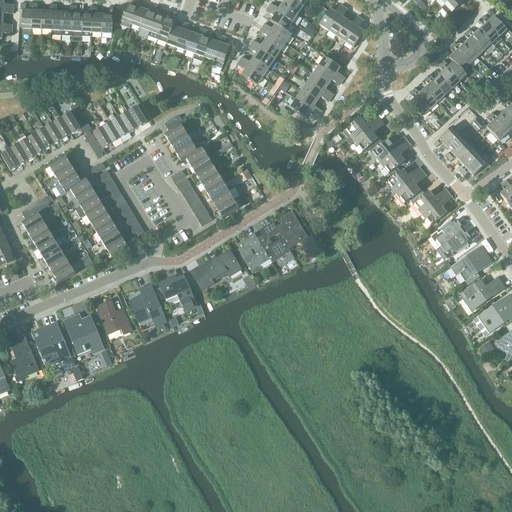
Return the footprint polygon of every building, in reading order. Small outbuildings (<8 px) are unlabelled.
[(0,0),(0,9),(13,11),(13,6),(3,5),(3,0),(0,0)] [(121,22),(131,26),(139,1),(136,0),(134,7),(127,5),(121,22)] [(283,0),(285,1),(282,5),(297,16),(303,7),(291,0),(283,0)] [(442,9),(449,16),(466,1),(464,0),(451,0),(445,6),(442,9)] [(131,26),(140,29),(146,12),(141,10),(143,3),(139,1),(131,26)] [(21,30),(32,30),(33,5),(29,4),(29,12),(22,11),(21,30)] [(32,30),(42,31),(43,12),(37,12),(37,5),(33,5),(32,30)] [(42,31),(52,31),(53,6),(49,5),(49,13),(43,12),(42,31)] [(271,5),(268,8),(292,24),(297,16),(282,5),(279,10),(271,5)] [(51,36),(61,37),(63,13),(57,13),(57,6),(53,6),(52,31),(51,36)] [(61,37),(71,37),(73,7),(69,6),(69,14),(63,13),(61,37)] [(319,26),(328,32),(344,8),(340,6),(335,14),(330,10),(319,26)] [(73,7),(71,37),(81,38),(82,37),(83,14),(77,14),(77,7),(73,7)] [(140,29),(149,33),(158,8),(155,7),(152,14),(146,12),(140,29)] [(89,15),(83,14),(82,37),(92,38),(92,33),(93,8),(89,8),(89,15)] [(97,8),(93,8),(92,33),(102,34),(103,15),(97,15),(97,8)] [(148,38),(157,41),(165,18),(160,16),(162,10),(158,8),(149,33),(148,38)] [(270,23),(275,26),(286,33),(292,24),(268,8),(266,12),(274,18),(270,23)] [(328,32),(336,37),(347,22),(342,19),(348,11),(344,8),(328,32)] [(0,9),(0,20),(3,20),(3,15),(13,15),(13,11),(0,9)] [(109,16),(103,15),(102,34),(112,35),(113,9),(109,9),(109,16)] [(157,41),(167,44),(168,39),(169,39),(173,28),(178,15),(174,14),(171,21),(165,18),(157,41)] [(336,37),(345,43),(361,20),(357,17),(351,25),(347,22),(336,37)] [(484,17),(481,19),(499,38),(506,31),(494,17),(489,22),(484,17)] [(483,27),(479,31),(492,45),(499,38),(481,19),(478,22),(483,27)] [(0,20),(0,30),(12,31),(12,26),(2,26),(3,20),(0,20)] [(361,20),(345,43),(353,49),(364,33),(359,30),(364,22),(361,20)] [(304,31),(312,36),(317,27),(309,22),(304,31)] [(166,45),(176,48),(185,24),(181,23),(179,30),(173,28),(169,39),(168,39),(167,44),(166,45)] [(176,48),(185,52),(192,34),(186,32),(188,25),(185,24),(176,48)] [(264,25),(262,29),(285,44),(291,36),(286,33),(275,26),(272,30),(264,25)] [(267,38),(264,42),(280,53),(285,44),(262,29),(259,33),(267,38)] [(12,31),(0,30),(0,40),(2,40),(2,35),(11,35),(12,31)] [(185,52),(195,55),(204,31),(200,30),(197,36),(192,34),(185,52)] [(469,30),(467,33),(484,52),(492,45),(479,31),(474,35),(469,30)] [(203,63),(204,59),(211,41),(205,39),(207,32),(204,31),(195,55),(193,60),(203,63)] [(468,41),(464,45),(477,58),(484,52),(467,33),(464,35),(468,41)] [(204,59),(214,62),(223,38),(219,36),(216,43),(211,41),(204,59)] [(223,38),(214,62),(223,65),(230,48),(224,46),(226,39),(223,38)] [(253,42),(251,45),(274,61),(280,53),(264,42),(261,47),(253,42)] [(455,44),(452,46),(470,65),(477,58),(464,45),(460,49),(455,44)] [(256,55),(253,59),(268,70),(274,61),(251,45),(248,49),(256,55)] [(449,59),(453,63),(462,72),(470,65),(452,46),(449,49),(454,54),(449,59)] [(329,52),(325,58),(331,62),(335,56),(329,52)] [(242,58),(239,62),(263,78),(268,70),(253,59),(250,64),(242,58)] [(324,58),(319,67),(342,82),(344,79),(336,73),(340,69),(324,58)] [(263,78),(239,62),(237,66),(245,71),(241,76),(257,87),(263,78)] [(444,62),(441,64),(459,83),(466,76),(462,72),(453,63),(449,67),(444,62)] [(443,72),(439,77),(452,90),(459,83),(441,64),(438,67),(443,72)] [(319,67),(313,75),(328,86),(331,81),(339,86),(342,82),(319,67)] [(313,75),(307,84),(331,99),(333,96),(325,90),(328,86),(313,75)] [(429,76),(426,78),(444,97),(452,90),(439,77),(434,81),(429,76)] [(429,86),(424,90),(437,104),(444,97),(426,78),(424,81),(429,86)] [(279,89),(285,93),(290,86),(284,81),(279,89)] [(307,84),(301,92),(317,102),(320,98),(328,103),(331,99),(307,84)] [(415,89),(412,92),(429,111),(437,104),(424,90),(420,94),(415,89)] [(301,92),(296,100),(319,116),(322,112),(314,107),(317,102),(301,92)] [(429,111),(412,92),(409,94),(414,100),(409,104),(422,118),(429,111)] [(472,98),(468,94),(461,100),(465,105),(472,98)] [(319,116),(296,100),(290,109),(305,119),(309,115),(317,120),(319,116)] [(506,111),(501,115),(511,126),(511,111),(504,103),(501,105),(506,111)] [(137,108),(128,113),(138,129),(147,124),(137,108)] [(69,112),(70,114),(80,130),(83,135),(84,135),(86,134),(83,130),(81,126),(79,123),(77,119),(75,116),(73,113),(73,112),(71,110),(70,111),(69,112)] [(128,113),(120,118),(129,134),(138,129),(128,113)] [(70,114),(62,120),(71,135),(80,130),(70,114)] [(489,117),(507,135),(509,138),(511,134),(511,126),(501,115),(497,119),(492,114),(489,117)] [(349,138),(353,143),(381,121),(377,116),(365,125),(360,119),(346,131),(350,137),(349,138)] [(507,135),(489,117),(486,119),(491,124),(486,129),(499,142),(507,135)] [(120,118),(111,124),(121,140),(129,134),(120,118)] [(472,123),(479,130),(483,126),(477,119),(472,123)] [(62,120),(53,125),(63,141),(71,135),(62,120)] [(381,121),(353,143),(357,147),(358,147),(363,153),(378,141),(373,135),(384,125),(381,121)] [(111,124),(102,129),(112,145),(121,140),(111,124)] [(53,125),(44,130),(54,146),(63,141),(53,125)] [(165,137),(170,145),(186,136),(181,127),(165,137)] [(443,142),(447,147),(460,134),(453,127),(435,144),(437,147),(443,142)] [(112,145),(102,129),(94,134),(103,150),(112,145)] [(44,130),(36,135),(45,151),(54,146),(44,130)] [(90,135),(91,136),(92,138),(94,142),(97,145),(99,149),(101,153),(103,152),(104,151),(103,150),(94,134),(91,130),(86,134),(86,135),(87,136),(90,135)] [(448,159),(467,142),(470,139),(463,132),(460,134),(447,147),(451,151),(446,156),(448,159)] [(36,135),(27,141),(37,156),(45,151),(36,135)] [(16,142),(18,146),(28,162),(37,156),(27,141),(25,136),(16,142)] [(170,145),(175,154),(191,144),(186,136),(170,145)] [(376,159),(380,164),(407,142),(403,138),(392,147),(387,141),(372,153),(377,159),(376,159)] [(407,142),(380,164),(384,169),(385,168),(389,174),(404,163),(399,156),(411,147),(407,142)] [(456,157),(460,162),(474,149),(467,142),(448,159),(451,162),(456,157)] [(181,163),(186,160),(197,153),(191,144),(175,154),(181,163)] [(18,146),(10,151),(20,167),(28,162),(18,146)] [(502,153),(508,159),(511,154),(511,151),(508,147),(502,153)] [(459,171),(462,174),(481,156),(474,149),(460,162),(465,166),(459,171)] [(186,160),(191,168),(207,158),(202,150),(197,153),(186,160)] [(20,167),(10,151),(1,156),(11,172),(20,167)] [(481,156),(462,174),(465,177),(470,172),(474,176),(488,164),(481,156)] [(49,168),(54,176),(70,167),(65,158),(49,168)] [(191,168),(196,177),(212,167),(207,158),(191,168)] [(54,176),(60,185),(75,175),(70,167),(54,176)] [(196,177),(202,185),(217,176),(212,167),(196,177)] [(391,190),(395,195),(422,173),(419,168),(407,178),(402,171),(387,183),(392,189),(391,190)] [(422,173),(395,195),(399,200),(400,199),(405,205),(420,193),(415,187),(426,178),(422,173)] [(65,194),(70,191),(70,190),(81,184),(80,184),(75,175),(60,185),(65,194)] [(202,185),(207,194),(223,184),(217,176),(202,185)] [(100,184),(103,189),(113,183),(110,177),(106,180),(103,182),(100,184)] [(70,191),(75,199),(91,190),(86,181),(80,184),(81,184),(70,190),(70,191)] [(511,190),(510,188),(506,181),(500,185),(505,192),(500,195),(511,212),(511,190)] [(103,189),(106,194),(116,188),(113,183),(103,189)] [(207,194),(212,203),(228,193),(223,184),(207,194)] [(180,192),(183,197),(193,190),(190,185),(186,188),(183,190),(180,192)] [(106,194),(109,199),(119,193),(116,188),(106,194)] [(230,191),(235,199),(240,196),(235,188),(230,191)] [(75,199),(80,208),(96,198),(91,190),(75,199)] [(183,197),(186,202),(196,196),(193,190),(183,197)] [(418,212),(422,216),(449,195),(445,190),(433,199),(428,193),(414,205),(419,211),(418,212)] [(109,199),(112,204),(122,198),(119,193),(109,199)] [(212,203),(217,211),(233,201),(228,193),(212,203)] [(449,195),(422,216),(425,221),(426,221),(431,227),(446,215),(441,209),(453,199),(449,195)] [(186,202),(189,207),(199,201),(196,196),(186,202)] [(80,208),(86,216),(102,207),(96,198),(80,208)] [(112,204),(115,209),(126,203),(122,198),(112,204)] [(189,207),(192,212),(202,206),(199,201),(189,207)] [(233,201),(217,211),(222,220),(238,210),(233,201)] [(115,209),(118,214),(129,208),(126,203),(115,209)] [(28,217),(25,219),(26,221),(26,222),(38,215),(51,206),(51,205),(50,204),(46,206),(43,208),(39,211),(35,213),(32,215),(28,217)] [(192,212),(195,217),(206,211),(202,206),(192,212)] [(86,216),(91,225),(107,215),(102,207),(86,216)] [(118,214),(122,219),(132,213),(129,208),(118,214)] [(195,217),(198,222),(209,216),(206,211),(195,217)] [(279,233),(282,239),(288,247),(299,240),(302,245),(309,241),(292,212),(281,218),(284,222),(275,227),(279,233)] [(122,219),(125,224),(135,218),(132,213),(122,219)] [(22,225),(27,233),(43,224),(38,215),(26,222),(22,225)] [(91,225),(96,234),(112,224),(107,215),(91,225)] [(209,216),(198,222),(202,227),(212,221),(209,216)] [(125,224),(128,229),(138,223),(135,218),(125,224)] [(431,237),(439,249),(463,231),(456,221),(452,224),(450,221),(431,237)] [(134,233),(137,231),(141,228),(138,223),(128,229),(131,235),(134,233)] [(265,234),(257,239),(269,259),(271,264),(291,252),(288,247),(282,239),(272,245),(269,240),(279,233),(275,227),(273,223),(262,229),(265,234)] [(27,233),(32,242),(48,232),(43,224),(27,233)] [(96,234),(101,242),(117,232),(112,224),(96,234)] [(0,236),(3,235),(4,237),(10,234),(8,230),(2,233),(0,229),(0,236)] [(463,231),(439,249),(448,260),(454,256),(469,246),(466,243),(471,240),(463,231)] [(32,242),(38,250),(54,241),(48,232),(32,242)] [(101,242),(107,251),(122,241),(117,232),(101,242)] [(282,239),(279,233),(269,240),(272,245),(282,239)] [(238,250),(253,275),(262,269),(259,265),(269,259),(257,239),(254,234),(244,241),(246,245),(238,250)] [(0,236),(0,247),(7,244),(8,246),(14,243),(12,239),(6,242),(4,237),(3,235),(0,236)] [(38,250),(43,259),(59,250),(54,241),(38,250)] [(122,241),(107,251),(112,259),(128,250),(122,241)] [(0,247),(0,258),(11,253),(12,255),(19,252),(17,248),(10,251),(8,246),(7,244),(0,247)] [(451,268),(456,277),(465,271),(470,279),(492,264),(481,248),(451,268)] [(43,259),(48,268),(64,258),(59,250),(43,259)] [(191,273),(202,292),(214,285),(212,281),(226,272),(229,277),(241,271),(229,252),(212,262),(211,260),(191,273)] [(11,253),(0,258),(0,269),(15,263),(16,264),(23,261),(21,257),(15,260),(12,255),(11,253)] [(48,268),(54,276),(69,267),(64,258),(48,268)] [(69,267),(54,276),(59,285),(75,276),(69,267)] [(168,307),(180,302),(182,307),(184,313),(197,308),(184,277),(171,282),(170,280),(159,285),(168,307)] [(480,282),(460,296),(472,312),(505,289),(498,279),(485,288),(480,282)] [(151,286),(140,291),(142,297),(129,303),(138,323),(151,318),(155,328),(166,323),(151,286)] [(511,299),(509,296),(506,298),(479,317),(487,328),(488,327),(492,332),(511,318),(511,308),(509,305),(511,303),(511,299)] [(124,336),(132,332),(123,311),(115,314),(111,302),(96,308),(108,336),(121,330),(124,336)] [(91,350),(92,354),(103,350),(91,320),(82,324),(80,319),(77,320),(76,317),(64,322),(76,352),(84,350),(85,353),(91,350)] [(35,341),(46,367),(70,357),(57,325),(41,331),(42,334),(39,336),(40,339),(35,341)] [(511,332),(496,344),(510,364),(511,362),(511,332)] [(39,372),(25,338),(9,344),(16,360),(10,362),(16,377),(22,374),(23,379),(39,372)] [(480,348),(486,357),(494,351),(489,343),(480,348)] [(104,367),(113,363),(108,351),(99,355),(104,367)] [(0,395),(10,391),(0,366),(0,395)]
